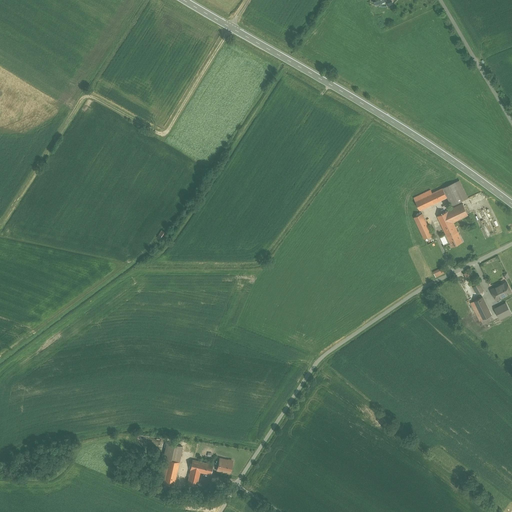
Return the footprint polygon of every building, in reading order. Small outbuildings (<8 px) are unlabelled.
[(455,182),(443,188),(447,197),(448,197),(452,206),(463,200),(455,182)] [(432,193),(423,198),(427,207),(447,197),(443,188),(432,193)] [(431,190),(414,198),(415,201),(423,198),(432,193),(431,190)] [(423,198),(415,201),(420,210),(427,207),(423,198)] [(463,204),(448,211),(453,222),(468,215),(463,204)] [(453,222),(448,211),(437,216),(449,240),(460,235),(453,222)] [(422,213),(414,217),(424,239),(432,235),(422,213)] [(460,235),(449,240),(452,247),(463,242),(460,235)] [(445,267),(435,270),(437,276),(447,273),(445,267)] [(507,282),(491,289),(497,300),(511,292),(507,282)] [(480,283),(473,287),(477,294),(483,290),(480,283)] [(494,319),(483,297),(471,303),(480,321),(481,320),(483,325),(494,319)] [(502,302),(491,307),(494,312),(500,309),(505,307),(502,302)] [(183,447),(167,443),(163,458),(179,462),(183,447)] [(179,462),(163,458),(158,482),(174,486),(179,462)] [(227,460),(220,459),(219,464),(217,465),(216,468),(217,470),(218,470),(217,470),(221,471),(221,472),(230,473),(232,461),(228,460),(227,460)] [(203,462),(193,460),(190,470),(200,472),(203,462)] [(213,464),(203,462),(200,472),(211,475),(213,464)] [(200,472),(190,470),(187,483),(197,485),(200,472)]
